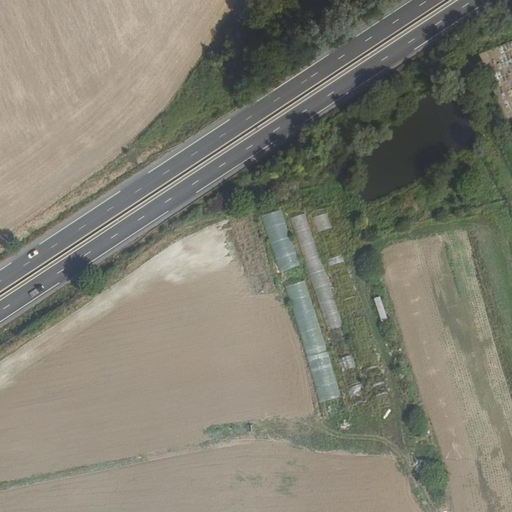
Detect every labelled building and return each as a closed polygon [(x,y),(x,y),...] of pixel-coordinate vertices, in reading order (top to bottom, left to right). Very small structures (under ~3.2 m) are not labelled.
[(280,210),(261,215),(270,248),(289,242),(280,210)] [(312,216),(315,231),(329,229),(326,213),(312,216)] [(312,248),(304,214),(291,217),(301,258),(313,255),(312,248)] [(331,366),(311,370),(317,403),(338,399),(331,366)] [(357,368),(343,372),(351,402),(365,397),(357,368)] [(366,370),(367,383),(370,383),(371,396),(383,395),(381,369),(366,370)]
